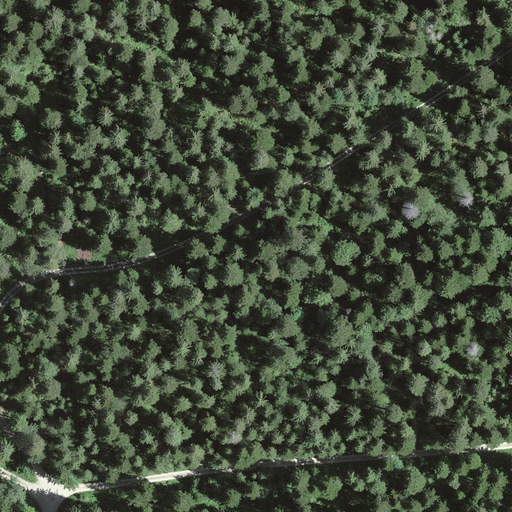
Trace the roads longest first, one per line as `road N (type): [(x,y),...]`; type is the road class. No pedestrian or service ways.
road 1 (track): [(0,307),(24,284),(183,245),(289,191),(511,46)]
road 2 (track): [(511,446),(44,498)]
